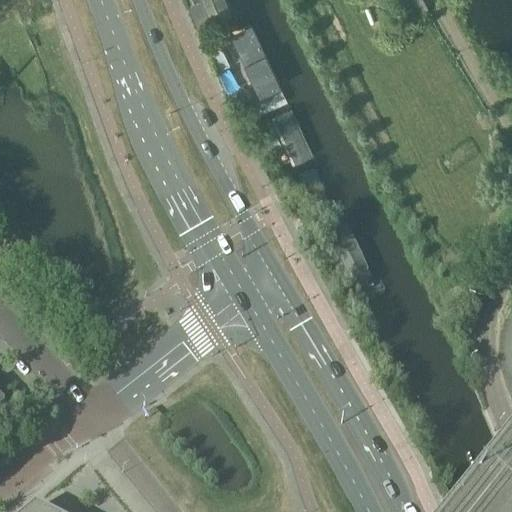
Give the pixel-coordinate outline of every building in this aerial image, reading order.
[(202,0),(211,18),(236,6),(233,0),(202,0)] [(421,0),(401,0),(410,15),(425,7),(421,0)] [(259,106),(285,95),(254,21),(228,31),(259,106)] [(217,39),(214,42),(221,55),(232,50),(226,35),(217,39)] [(243,86),(233,91),(237,101),(247,97),(243,86)] [(293,191),(318,178),(282,106),(257,119),(293,191)] [(353,309),(379,297),(345,225),(319,237),(353,309)] [(323,249),(322,250),(317,252),(323,265),(330,261),(323,249)] [(334,269),(332,270),(327,272),(337,294),(344,291),(334,269)]
